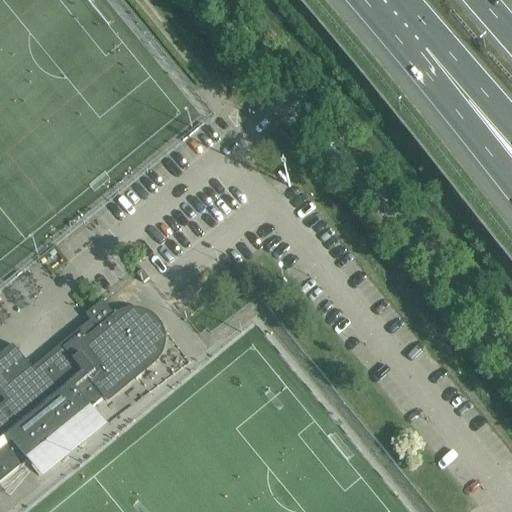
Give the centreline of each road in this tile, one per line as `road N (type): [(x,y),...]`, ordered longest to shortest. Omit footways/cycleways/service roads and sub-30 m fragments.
road 1 (unclassified): [(511,356),(214,0)]
road 2 (motorway): [(424,45),(511,166)]
road 3 (motorway): [(424,45),(511,135)]
